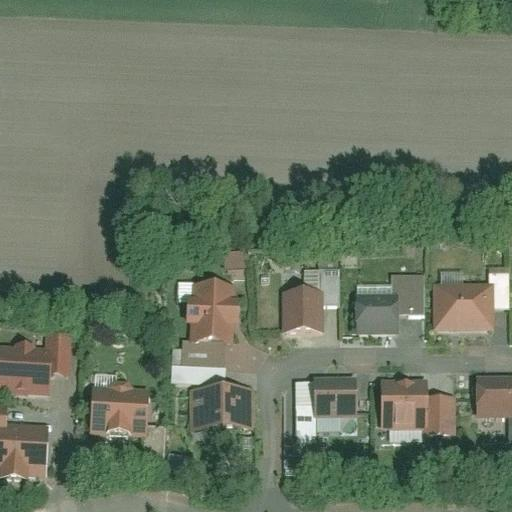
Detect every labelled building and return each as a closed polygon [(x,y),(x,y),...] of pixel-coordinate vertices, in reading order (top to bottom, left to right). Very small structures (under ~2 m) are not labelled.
[(228,273),(247,273),(247,255),(228,256),(228,273)] [(326,294),(326,307),(343,308),(343,272),(326,272),(326,294)] [(497,286),(497,310),(511,310),(511,275),(497,275),(497,286)] [(399,300),(399,316),(427,316),(428,278),(399,278),(399,300)] [(437,286),(437,333),(497,334),(497,310),(497,286),(437,286)] [(225,347),(236,348),(239,289),(193,287),(190,345),(225,347)] [(286,335),(325,335),(326,307),(326,294),(286,293),(286,335)] [(399,316),(399,300),(359,299),(358,337),(399,338),(399,316)] [(51,351),(50,377),(73,378),(75,340),(52,339),(51,351)] [(224,369),(225,347),(190,345),(184,345),(183,367),(224,369)] [(0,394),(49,397),(50,377),(51,351),(0,348),(0,394)] [(223,388),(224,369),(183,367),(176,366),(175,385),(223,388)] [(511,379),(478,379),(477,420),(511,420),(511,379)] [(358,422),(359,381),(317,380),(316,421),(358,422)] [(428,400),(428,383),(383,383),(383,432),(427,433),(428,400)] [(150,429),(152,394),(94,391),(92,437),(150,440),(150,429)] [(258,395),(194,392),(192,430),(257,433),(258,395)] [(457,400),(428,400),(427,433),(427,438),(457,438),(457,400)] [(0,427),(8,428),(9,407),(0,406),(0,427)] [(0,479),(48,482),(51,430),(8,428),(0,427),(0,479)] [(168,430),(150,429),(150,440),(148,464),(167,465),(168,430)]
